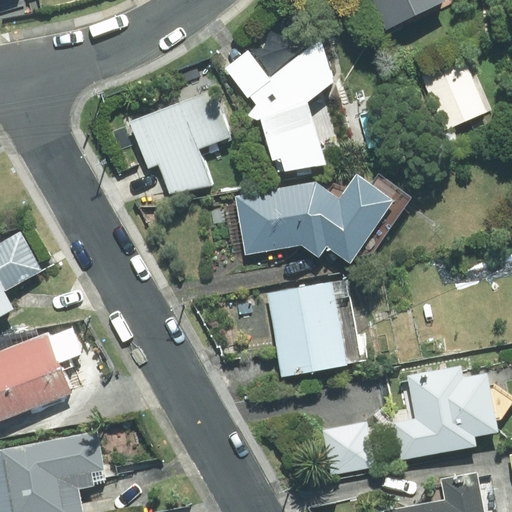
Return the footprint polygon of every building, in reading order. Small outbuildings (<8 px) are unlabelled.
[(381,0),(392,27),(452,0),(381,0)] [(338,160),(323,96),(346,75),(330,33),(280,77),(254,49),(233,68),(271,110),(285,171),(338,160)] [(493,111),(468,58),(426,77),(451,130),(493,111)] [(164,165),(175,194),(220,184),(218,177),(207,149),(240,136),(222,88),(137,120),(155,168),(164,165)] [(404,202),(364,173),(348,196),(326,181),(241,196),(251,253),(311,243),(329,256),(336,245),(360,262),(404,202)] [(48,270),(25,231),(0,244),(0,317),(24,305),(15,289),(48,270)] [(340,281),(275,293),(289,374),(355,363),(340,281)] [(0,423),(79,394),(56,333),(0,353),(0,423)] [(472,364),(415,371),(421,418),(400,420),(404,455),(485,445),(484,434),(507,431),(499,370),(473,374),(472,364)] [(380,466),(373,422),(331,429),(338,473),(380,466)] [(0,511),(93,511),(89,487),(120,482),(110,430),(9,448),(9,452),(0,453),(0,511)] [(495,511),(492,492),(489,473),(449,480),(452,499),(391,509),(391,511),(495,511)]
